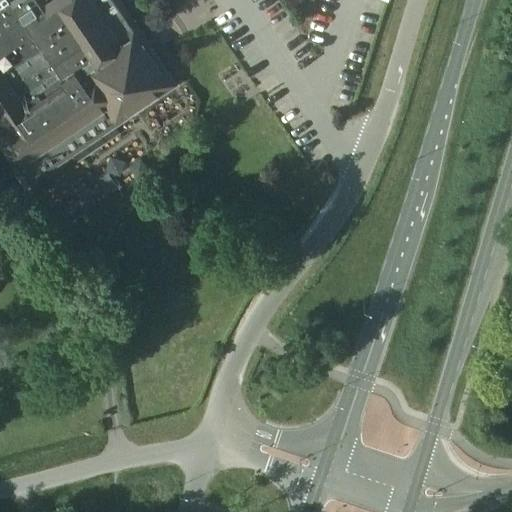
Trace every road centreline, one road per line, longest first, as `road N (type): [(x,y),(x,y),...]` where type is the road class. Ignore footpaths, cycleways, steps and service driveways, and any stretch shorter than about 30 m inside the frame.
road 1 (unclassified): [(207,446),(252,326),(368,161),(417,0)]
road 2 (primary): [(475,0),(328,450)]
road 3 (primary): [(418,477),(511,154)]
road 4 (unclassified): [(207,446),(0,492)]
road 5 (unclassified): [(328,450),(256,436),(207,446)]
